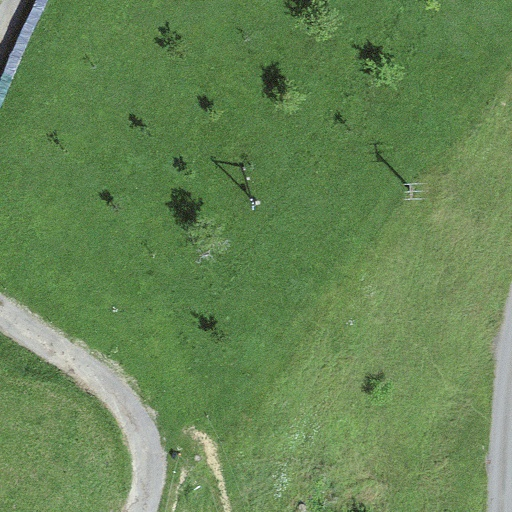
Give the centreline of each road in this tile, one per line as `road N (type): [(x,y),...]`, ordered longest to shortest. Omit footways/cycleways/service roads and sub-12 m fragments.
road 1 (track): [(0,319),(114,397),(149,454),(146,511)]
road 2 (unclassified): [(502,511),(511,384)]
